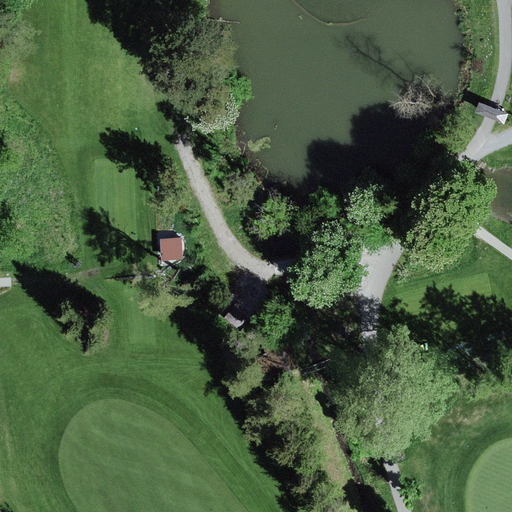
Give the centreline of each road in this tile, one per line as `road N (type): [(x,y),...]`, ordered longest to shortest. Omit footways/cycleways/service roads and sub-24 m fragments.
road 1 (track): [(503,0),(503,82),(482,133),(416,208),(375,287),(371,312),(370,340),(423,511)]
road 2 (track): [(382,272),(316,260),(247,264),(225,242),(171,98),(169,0)]
road 3 (track): [(0,279),(42,277),(61,264),(69,200)]
